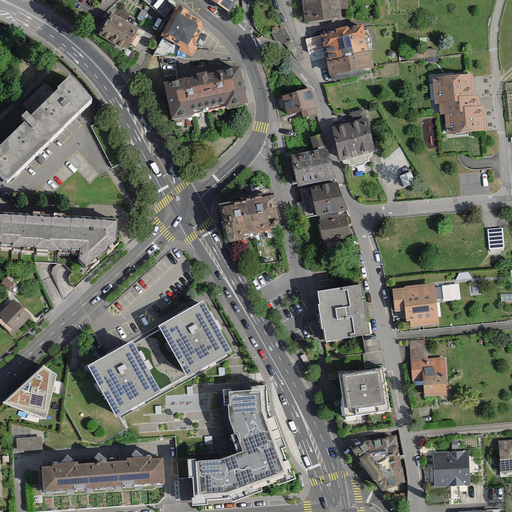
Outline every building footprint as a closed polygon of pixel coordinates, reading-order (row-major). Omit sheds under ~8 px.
[(214,0),(232,12),(239,0),(214,0)] [(303,0),(307,25),(344,20),(340,0),(303,0)] [(189,11),(178,4),(161,36),(166,37),(165,38),(181,46),(178,50),(192,58),(198,47),(194,45),(203,28),(201,20),(188,13),(189,11)] [(140,30),(114,14),(101,34),(127,50),(140,30)] [(368,25),(325,32),(326,36),(328,50),(332,74),(374,68),(368,25)] [(328,50),(326,36),(308,40),(311,55),(328,50)] [(240,66),(164,83),(172,121),(195,116),(194,114),(225,107),(225,109),(249,104),(240,66)] [(470,73),(430,76),(433,102),(441,102),(441,112),(448,111),(449,131),(490,128),(488,105),(482,106),(480,93),(472,94),(470,73)] [(72,84),(0,148),(0,179),(2,181),(7,187),(85,115),(94,108),(72,84)] [(309,87),(281,98),(289,120),(318,109),(309,87)] [(370,118),(336,127),(346,163),(379,154),(370,118)] [(329,148),(293,158),(300,182),(336,173),(329,148)] [(341,182),(311,189),(318,218),(348,210),(341,182)] [(274,193),(222,205),(230,241),(282,229),(274,193)] [(348,210),(318,218),(324,243),(354,235),(348,210)] [(119,221),(0,214),(0,248),(1,249),(1,254),(79,258),(79,274),(90,274),(122,247),(119,221)] [(506,229),(490,230),(491,250),(507,249),(506,229)] [(365,283),(319,289),(326,344),(371,339),(365,283)] [(407,294),(396,296),(398,313),(410,312),(411,327),(439,324),(434,285),(406,288),(407,294)] [(15,301),(0,315),(0,316),(16,334),(32,319),(15,301)] [(163,327),(190,377),(232,355),(206,305),(163,327)] [(427,342),(410,343),(412,386),(426,385),(426,397),(450,396),(449,359),(428,360),(427,342)] [(89,370),(118,420),(161,395),(132,346),(89,370)] [(43,369),(21,391),(39,410),(61,388),(43,369)] [(385,370),(340,375),(346,423),(391,418),(385,370)] [(190,464),(193,502),(232,499),(291,479),(269,413),(267,388),(228,392),(231,424),(242,454),(222,465),(190,464)] [(398,433),(344,441),(383,487),(407,479),(398,433)] [(42,448),(41,436),(17,437),(17,450),(42,448)] [(511,440),(502,441),(505,480),(511,479),(511,440)] [(436,453),(436,488),(471,487),(470,452),(436,453)] [(161,459),(43,466),(45,491),(162,484),(161,459)]
